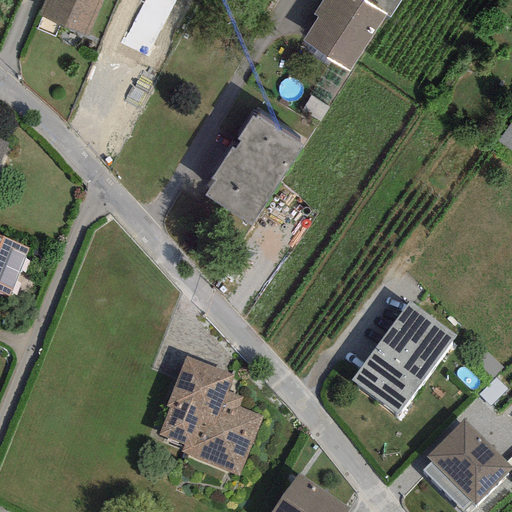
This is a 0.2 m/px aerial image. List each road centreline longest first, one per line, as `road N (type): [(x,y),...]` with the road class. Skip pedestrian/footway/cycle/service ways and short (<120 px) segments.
road 1 (residential): [(100,184),(308,413),(383,511)]
road 2 (residential): [(100,184),(0,425)]
road 3 (residential): [(0,81),(100,184)]
